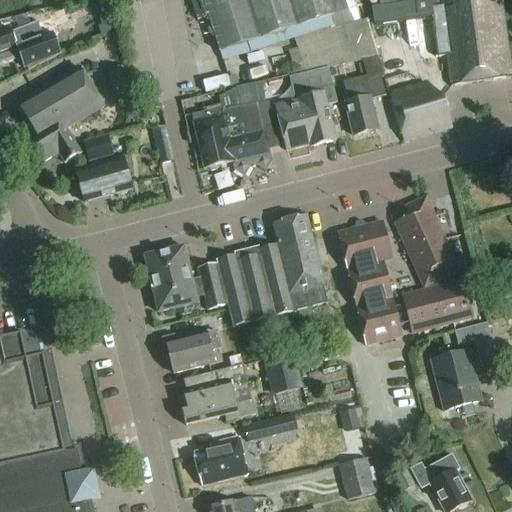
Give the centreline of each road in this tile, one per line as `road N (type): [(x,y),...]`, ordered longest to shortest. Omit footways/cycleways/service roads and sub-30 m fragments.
road 1 (unclassified): [(165,511),(98,246)]
road 2 (unclassified): [(376,439),(315,191)]
road 3 (unclassified): [(98,246),(315,191)]
road 4 (unclassified): [(315,191),(511,138)]
